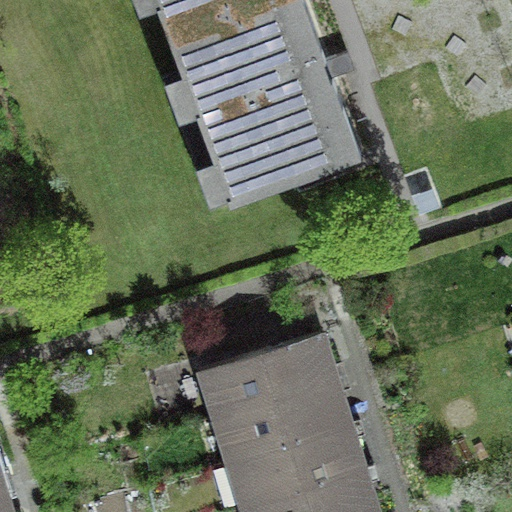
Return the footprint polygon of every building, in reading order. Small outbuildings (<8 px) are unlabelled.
[(165,18),(177,51),(304,5),(302,0),(142,0),(151,23),(165,18)] [(362,160),(304,5),(177,51),(189,82),(176,86),(191,127),(209,121),(226,166),(208,173),(222,212),(362,160)] [(220,426),(343,388),(328,340),(205,378),(220,426)] [(356,432),(343,388),(220,426),(233,470),(356,432)] [(369,474),(356,432),(233,470),(246,511),(369,474)] [(0,488),(9,486),(0,456),(0,488)] [(380,511),(369,474),(246,511),(380,511)] [(0,511),(17,511),(9,486),(0,488),(0,511)]
